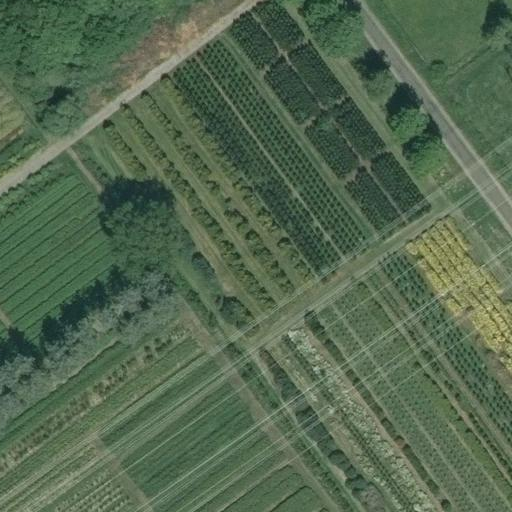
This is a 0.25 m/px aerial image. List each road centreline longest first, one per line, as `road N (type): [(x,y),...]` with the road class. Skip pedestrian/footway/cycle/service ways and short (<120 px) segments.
road 1 (track): [(254,0),(0,192)]
road 2 (unclassified): [(511,217),(351,0)]
